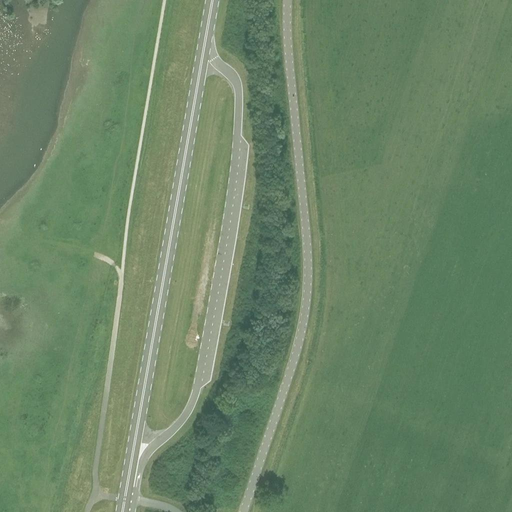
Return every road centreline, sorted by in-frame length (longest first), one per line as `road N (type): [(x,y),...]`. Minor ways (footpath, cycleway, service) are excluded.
road 1 (unclassified): [(247,511),(308,325),(313,258),(288,0)]
road 2 (primary): [(124,498),(213,0)]
